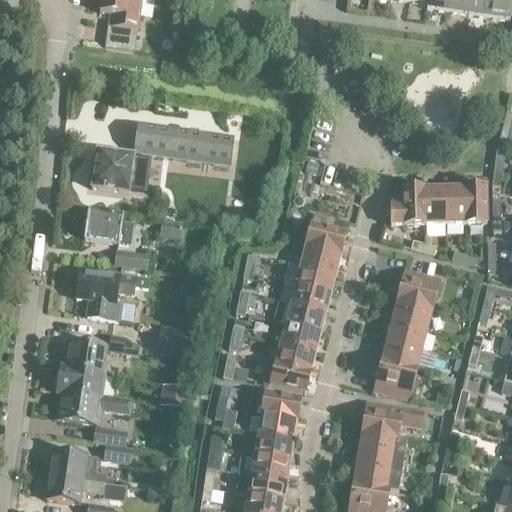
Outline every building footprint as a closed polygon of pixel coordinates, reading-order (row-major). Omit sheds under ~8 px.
[(134,57),(141,0),(101,0),(99,17),(114,20),(112,31),(108,31),(108,30),(107,30),(104,53),(134,57)] [(409,0),(408,6),(427,8),(429,8),(429,0),(409,0)] [(429,0),(429,8),(427,8),(427,13),(448,16),(450,0),(429,0)] [(468,19),(471,0),(450,0),(448,16),(468,19)] [(489,22),(491,0),(471,0),(468,19),(489,22)] [(510,25),(511,17),(511,0),(491,0),(489,22),(510,25)] [(510,132),(511,122),(511,121),(505,119),(502,130),(510,132)] [(138,129),(134,157),(229,170),(233,142),(217,140),(138,129)] [(511,147),(511,135),(509,135),(510,132),(502,130),(498,148),(505,150),(506,146),(511,147)] [(234,168),(246,169),(247,142),(235,141),(234,168)] [(96,155),(91,193),(129,198),(130,193),(144,194),(148,162),(134,160),(96,155)] [(502,175),(504,163),(495,162),(493,174),(502,175)] [(500,191),(502,175),(493,174),(491,190),(500,191)] [(465,228),(486,227),(485,191),(464,192),(465,228)] [(424,229),(445,229),(443,192),(423,193),(424,229)] [(445,229),(465,228),(464,192),(443,192),(445,229)] [(390,230),(403,230),(424,229),(423,193),(402,194),(402,201),(393,201),(389,213),(390,230)] [(253,215),(226,211),(224,224),(251,228),(253,215)] [(131,251),(134,231),(122,230),(123,222),(88,217),(84,244),(131,251)] [(306,249),(341,258),(346,238),(333,235),(336,223),(314,218),(306,249)] [(493,238),(501,237),(500,220),(492,220),(493,238)] [(180,244),(182,229),(163,227),(161,242),(180,244)] [(422,257),(424,248),(412,245),(410,254),(422,257)] [(434,259),(436,251),(424,248),(422,257),(434,259)] [(336,278),(341,258),(306,249),(300,269),(336,278)] [(463,267),(466,258),(454,255),(452,264),(463,267)] [(146,276),(148,260),(117,256),(115,272),(146,276)] [(475,270),(477,261),(466,258),(463,267),(475,270)] [(260,269),(260,260),(248,260),(244,275),(253,278),(255,269),(260,269)] [(330,298),(336,278),(300,269),(288,266),(283,285),(330,298)] [(433,308),(440,283),(405,274),(398,299),(433,308)] [(251,285),(253,278),(244,275),(242,284),(251,285)] [(79,278),(75,304),(89,306),(87,323),(109,326),(120,327),(132,329),(135,310),(123,309),(116,308),(117,299),(120,299),(133,301),(134,291),(147,293),(148,284),(105,279),(105,281),(79,278)] [(325,318),(330,298),(283,285),(277,305),(325,318)] [(488,290),(486,297),(494,299),(502,301),(504,294),(488,290)] [(247,309),(249,297),(240,295),(237,307),(247,309)] [(490,314),(494,299),(486,297),(482,312),(490,314)] [(427,332),(433,308),(398,299),(392,323),(427,332)] [(320,338),(325,318),(277,305),(272,325),(285,329),(320,338)] [(244,321),(247,309),(237,307),(235,319),(244,321)] [(486,329),(490,314),(482,312),(478,327),(486,329)] [(421,356),(427,332),(392,323),(386,347),(421,356)] [(315,358),(320,338),(285,329),(282,339),(271,336),(269,345),(315,358)] [(239,344),(241,332),(232,330),(230,342),(239,344)] [(161,332),(157,358),(186,363),(186,362),(188,350),(190,338),(190,337),(161,332)] [(479,357),(483,342),(474,340),(471,355),(479,357)] [(126,343),(111,341),(109,357),(138,361),(139,351),(126,343)] [(236,356),(239,344),(230,342),(227,354),(236,356)] [(309,378),(312,370),(315,358),(269,345),(266,355),(277,358),(275,369),(309,378)] [(66,370),(66,374),(105,379),(105,376),(106,370),(104,370),(104,369),(106,353),(84,349),(70,347),(66,370)] [(415,381),(421,356),(386,347),(380,372),(415,381)] [(475,372),(479,357),(471,355),(467,370),(475,372)] [(230,384),(235,360),(226,358),(221,382),(230,384)] [(304,398),(309,378),(275,369),(272,379),(265,377),(262,390),(268,391),(269,389),(304,398)] [(408,405),(415,381),(380,372),(373,396),(408,405)] [(59,393),(58,395),(62,395),(102,400),(102,399),(103,392),(105,379),(66,374),(62,373),(60,385),(59,393)] [(187,414),(189,393),(162,390),(159,411),(187,414)] [(465,410),(469,395),(461,393),(457,408),(465,410)] [(62,398),(58,424),(95,430),(97,414),(99,414),(130,419),(131,407),(132,405),(102,400),(62,395),(62,398)] [(262,409),(260,418),(296,425),(300,404),(257,396),(255,408),(262,409)] [(448,412),(451,399),(439,396),(436,409),(448,412)] [(225,412),(227,400),(218,399),(216,411),(225,412)] [(367,406),(362,437),(397,443),(400,428),(420,432),(423,416),(367,406)] [(461,425),(465,410),(457,408),(453,424),(461,425)] [(222,425),(225,412),(216,411),(213,423),(222,425)] [(292,445),(296,425),(260,418),(257,439),(292,445)] [(127,437),(96,432),(94,446),(125,451),(127,437)] [(337,449),(340,434),(333,433),(329,447),(337,449)] [(454,453),(458,438),(450,436),(446,451),(454,453)] [(362,437),(353,490),(388,497),(398,498),(407,444),(397,443),(362,437)] [(217,453),(219,440),(210,439),(208,451),(217,453)] [(289,465),(292,445),(257,439),(253,459),(289,465)] [(129,469),(132,454),(106,450),(103,465),(129,469)] [(218,473),(221,453),(217,453),(208,451),(205,471),(218,473)] [(450,468),(454,453),(446,451),(442,466),(450,468)] [(53,457),(50,481),(82,485),(105,489),(106,480),(95,478),(97,463),(53,457)] [(285,485),(289,465),(253,459),(250,479),(285,485)] [(235,497),(246,499),(282,506),(285,485),(250,479),(239,478),(235,497)] [(211,493),(213,481),(204,479),(202,492),(211,493)] [(446,496),(449,480),(441,479),(438,494),(446,496)] [(104,501),(105,489),(82,485),(50,481),(46,505),(78,509),(80,498),(104,501)] [(353,490),(348,511),(385,511),(388,497),(353,490)] [(209,505),(211,493),(202,492),(200,504),(209,505)] [(444,511),(446,496),(438,494),(435,509),(444,511)] [(280,511),(282,506),(246,499),(245,509),(238,508),(237,511),(280,511)]
